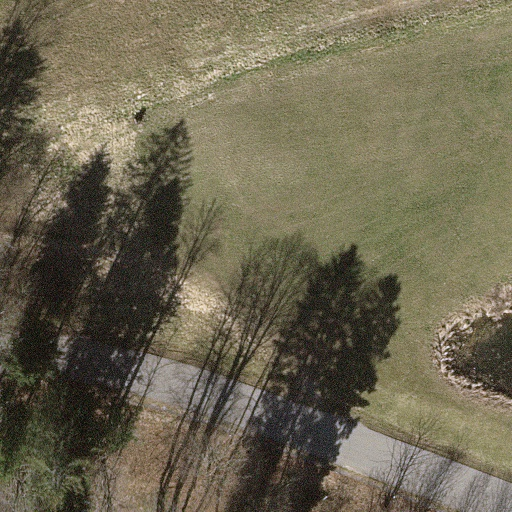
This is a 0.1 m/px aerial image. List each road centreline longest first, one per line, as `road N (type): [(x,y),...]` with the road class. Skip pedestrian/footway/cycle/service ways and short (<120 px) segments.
road 1 (unclassified): [(0,349),(127,369),(223,396),(511,508)]
road 2 (track): [(312,428),(300,368),(278,343),(88,255),(0,233)]
